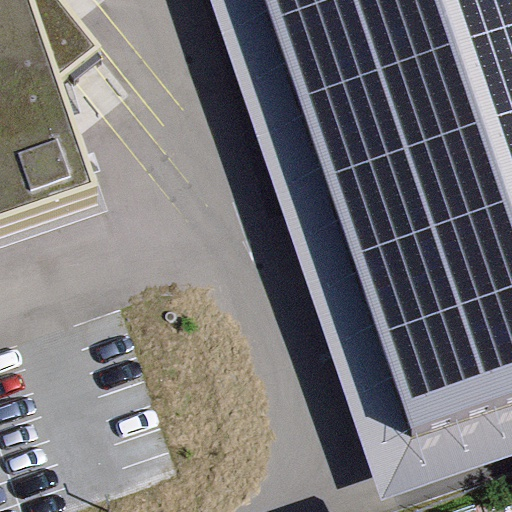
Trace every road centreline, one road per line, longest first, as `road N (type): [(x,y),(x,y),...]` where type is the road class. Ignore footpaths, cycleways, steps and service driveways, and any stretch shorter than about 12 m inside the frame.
road 1 (unknown): [(214,226),(276,428),(266,491),(251,511)]
road 2 (unknown): [(133,0),(214,226)]
road 3 (unknown): [(214,226),(0,308)]
